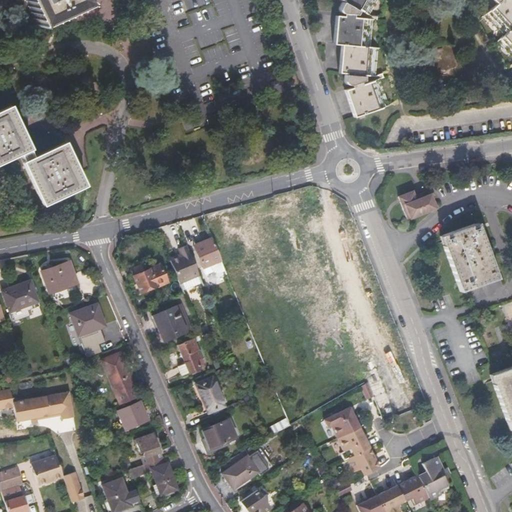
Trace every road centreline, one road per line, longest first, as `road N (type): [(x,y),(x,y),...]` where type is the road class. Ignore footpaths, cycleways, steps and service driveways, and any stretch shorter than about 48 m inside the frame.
road 1 (residential): [(98,231),(202,492)]
road 2 (residential): [(98,231),(329,170)]
road 3 (residential): [(385,255),(451,425)]
road 4 (residential): [(288,0),(339,154)]
road 5 (residential): [(364,166),(511,147)]
road 6 (residential): [(511,201),(466,200),(385,255)]
